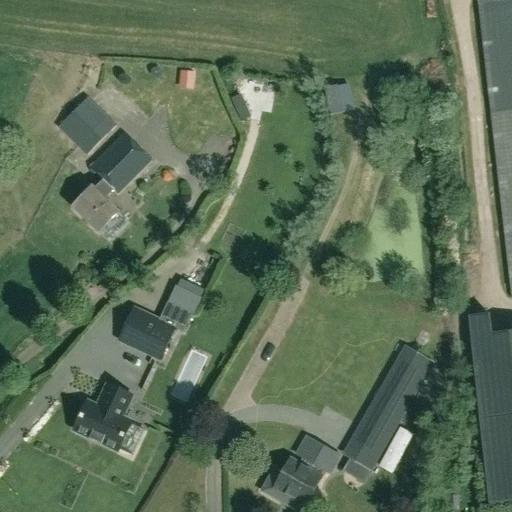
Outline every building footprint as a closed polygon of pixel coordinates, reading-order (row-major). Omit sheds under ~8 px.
[(511,0),(495,0),(479,2),(511,294),(511,0)] [(87,157),(118,125),(89,99),(58,129),(87,157)] [(106,183),(116,193),(120,196),(152,161),(124,136),(92,171),(106,183)] [(108,202),(116,193),(106,183),(97,192),(92,187),(72,208),(100,234),(119,212),(108,202)] [(120,341),(161,360),(176,329),(134,310),(120,341)] [(435,363),(411,350),(348,458),(350,460),(343,472),(365,484),(372,472),(435,363)] [(486,362),(483,375),(498,378),(501,364),(486,362)] [(130,396),(107,385),(100,402),(101,403),(98,409),(86,404),(74,431),(90,438),(90,440),(102,445),(102,443),(119,451),(131,423),(120,419),(130,396)] [(500,451),(511,450),(508,431),(497,433),(500,451)] [(307,505),(322,478),(320,477),(323,473),(331,477),(340,460),(305,440),(296,457),(305,463),(303,467),(291,461),(284,474),(276,469),(263,491),(282,502),(284,498),(291,503),(294,497),(307,505)]
